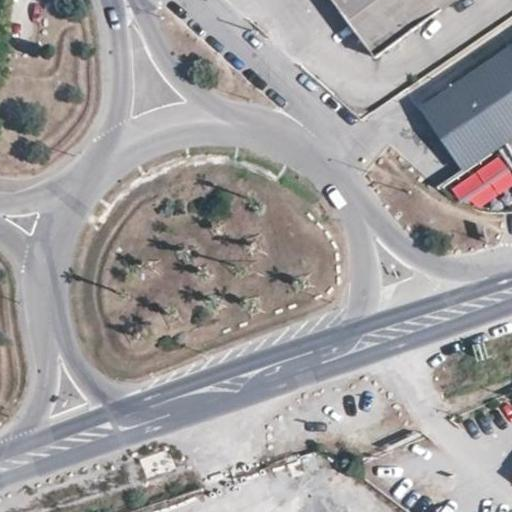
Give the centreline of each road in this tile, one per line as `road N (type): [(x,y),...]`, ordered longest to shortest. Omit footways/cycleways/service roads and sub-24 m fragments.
road 1 (secondary): [(128,420),(339,347)]
road 2 (tertiary): [(511,283),(424,260),(396,245),(355,202)]
road 3 (secondary): [(339,347),(511,292)]
road 4 (tertiary): [(355,202),(313,153),(228,115)]
road 5 (tertiary): [(339,347),(362,313),(368,283),(355,202)]
road 6 (residential): [(111,0),(123,76),(117,149)]
road 7 (residential): [(228,115),(177,75),(143,0)]
road 8 (unknown): [(511,26),(442,71),(403,118)]
road 9 (tertiary): [(55,332),(44,397),(7,462)]
road 10 (secondary): [(7,462),(128,420)]
